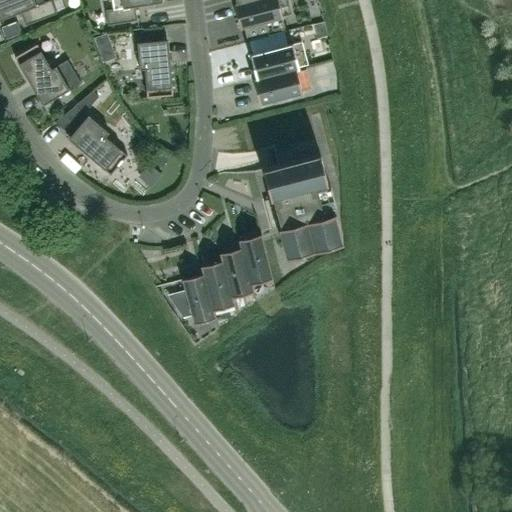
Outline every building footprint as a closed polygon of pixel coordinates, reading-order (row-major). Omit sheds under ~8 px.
[(47,0),(42,2),(41,0),(0,0),(0,19),(19,12),(24,26),(55,13),(50,0),(47,0)] [(160,0),(109,0),(111,9),(104,10),(106,25),(136,20),(133,6),(161,2),(160,0)] [(247,0),(235,3),(235,2),(232,3),(239,28),(263,22),(267,35),(284,31),(281,17),(276,0),(247,0)] [(101,63),(114,58),(105,34),(92,38),(101,63)] [(166,40),(162,40),(135,42),(138,69),(143,69),(145,97),(171,95),(166,40)] [(294,68),(295,69),(298,68),(291,43),(249,55),(255,78),(255,79),(294,68)] [(66,59),(54,66),(50,69),(35,44),(13,57),(41,105),(80,82),(66,59)] [(255,79),(255,78),(252,79),(258,104),(301,93),(295,69),(294,68),(255,79)] [(87,115),(69,135),(66,138),(109,175),(126,155),(104,136),(107,132),(87,115)] [(322,214),(315,186),(326,183),(318,153),(261,168),(269,198),(272,198),(279,225),(276,226),(284,257),(341,242),(333,211),(322,214)] [(238,240),(251,292),(252,292),(250,284),(271,279),(259,234),(238,240)] [(251,292),(238,240),(237,240),(239,248),(219,253),(232,305),(233,305),(231,297),(251,292)] [(220,261),(200,266),(213,318),(214,318),(212,310),(232,305),(219,253),(218,253),(220,261)] [(213,318),(200,266),(199,266),(201,274),(180,279),(192,324),(213,318)]
